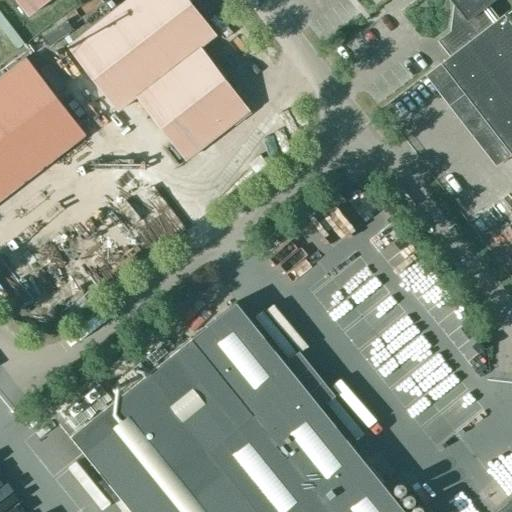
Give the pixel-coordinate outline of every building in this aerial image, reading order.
[(15,0),(28,16),(48,0),(15,0)] [(216,34),(189,0),(126,0),(67,46),(117,111),(136,96),(200,46),(216,34)] [(451,0),(454,3),(450,31),(438,41),(449,55),(440,62),(511,154),(511,153),(511,13),(509,9),(498,17),(487,3),(487,0),(451,0)] [(249,110),(200,46),(136,96),(185,160),(249,110)] [(0,74),(0,198),(85,133),(25,55),(0,74)] [(380,246),(404,233),(375,180),(347,195),(363,224),(355,228),(363,244),(375,237),(380,246)] [(383,287),(447,364),(480,337),(417,259),(383,287)] [(399,511),(231,304),(70,435),(132,511),(511,511),(511,497),(493,511),(399,511)] [(110,398),(98,383),(62,412),(74,427),(110,398)]
